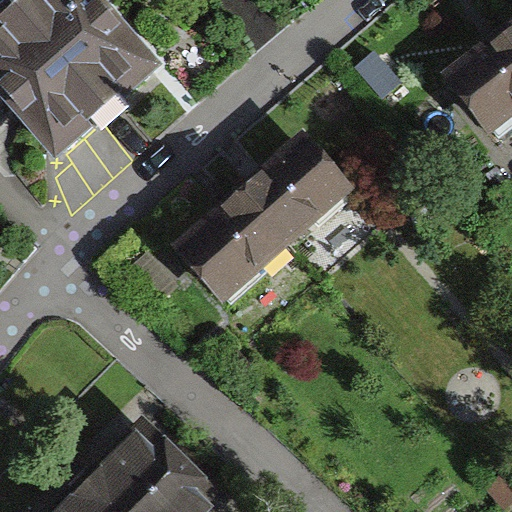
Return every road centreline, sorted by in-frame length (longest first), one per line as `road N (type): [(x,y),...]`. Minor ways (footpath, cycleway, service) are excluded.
road 1 (residential): [(350,0),(58,255)]
road 2 (residential): [(58,255),(340,511)]
